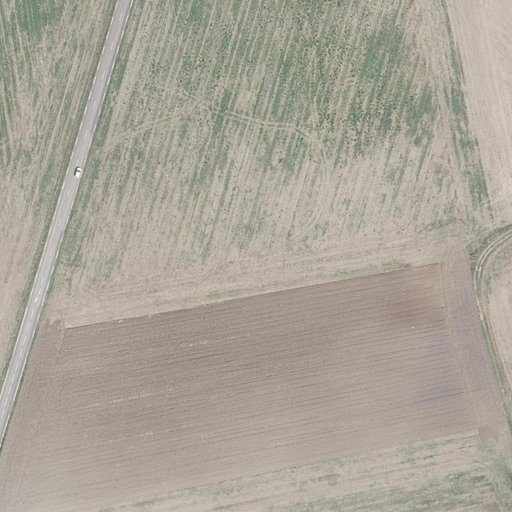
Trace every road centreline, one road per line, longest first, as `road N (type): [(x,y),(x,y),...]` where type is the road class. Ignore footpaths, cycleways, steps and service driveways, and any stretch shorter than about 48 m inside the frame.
road 1 (secondary): [(123,0),(0,404)]
road 2 (track): [(511,384),(478,291),(480,261),(496,233),(511,225)]
